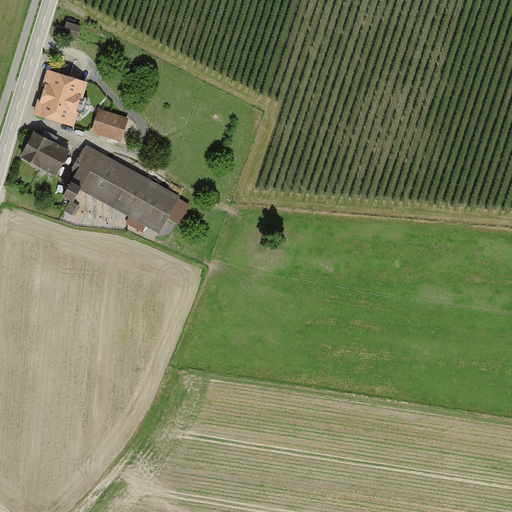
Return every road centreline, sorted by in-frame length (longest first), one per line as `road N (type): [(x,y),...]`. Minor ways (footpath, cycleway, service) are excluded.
road 1 (track): [(58,177),(84,136),(96,87),(32,60)]
road 2 (secondary): [(2,157),(50,0)]
road 3 (track): [(164,397),(135,455),(86,511)]
